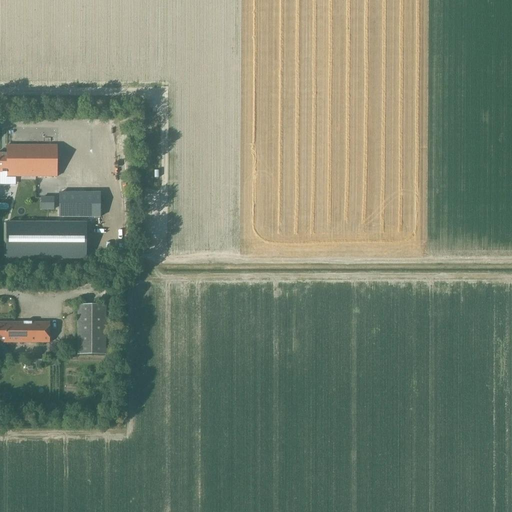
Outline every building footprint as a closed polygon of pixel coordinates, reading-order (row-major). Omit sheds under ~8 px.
[(57,177),(57,146),(7,146),(7,154),(0,154),(0,173),(6,173),(6,177),(57,177)] [(99,222),(99,218),(100,218),(100,193),(59,193),(59,217),(87,218),(87,222),(99,222)] [(54,211),(54,197),(40,197),(40,211),(54,211)] [(86,223),(6,223),(6,259),(86,260),(86,223)] [(77,305),(77,355),(105,355),(105,305),(77,305)] [(0,342),(49,343),(49,323),(0,322),(0,342)]
